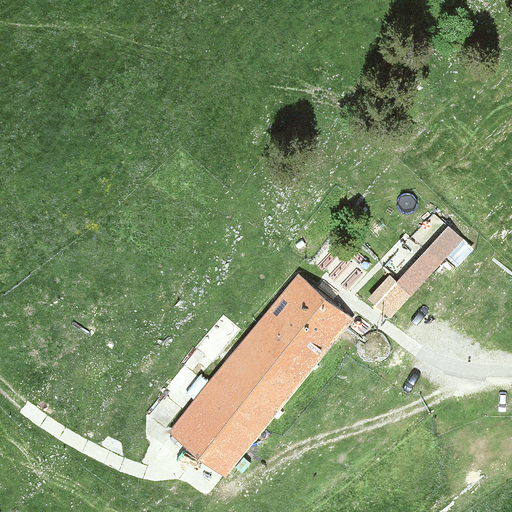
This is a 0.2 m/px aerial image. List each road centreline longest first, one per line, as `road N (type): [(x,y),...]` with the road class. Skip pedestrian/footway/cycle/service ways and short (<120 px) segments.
road 1 (track): [(0,387),(16,408),(140,472),(167,469),(218,494),(258,485),(314,445),(423,407),(473,376)]
road 2 (unclassified): [(511,375),(473,376),(399,335)]
